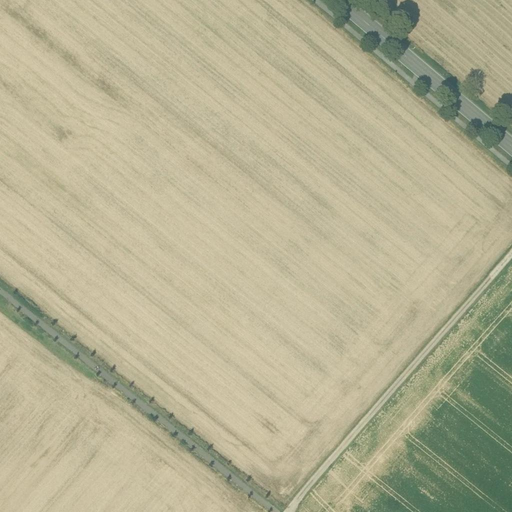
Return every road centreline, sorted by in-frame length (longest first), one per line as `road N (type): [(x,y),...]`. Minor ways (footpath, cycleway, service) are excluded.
road 1 (track): [(511,256),(285,511)]
road 2 (primary): [(340,0),(511,143)]
